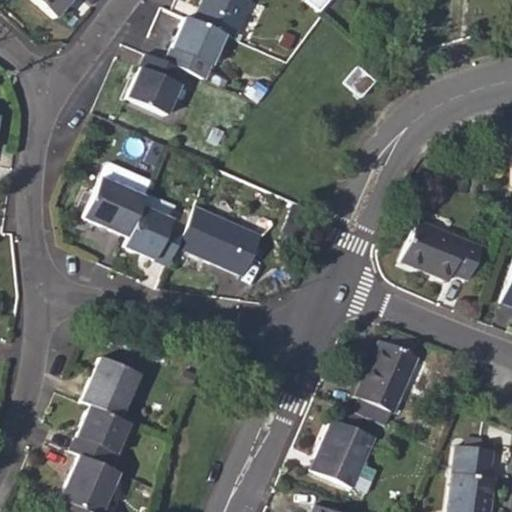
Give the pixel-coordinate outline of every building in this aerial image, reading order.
[(28,0),(50,18),(65,0),(28,0)] [(198,0),(189,22),(220,35),(230,40),(247,0),(198,0)] [(180,18),(160,63),(180,72),(201,81),(220,35),(189,22),(180,18)] [(161,116),(180,72),(160,63),(137,53),(120,99),(161,116)] [(341,82),(358,97),(370,82),(354,68),(341,82)] [(209,125),(203,140),(212,145),(219,130),(209,125)] [(100,166),(95,178),(139,198),(142,192),(146,182),(105,164),(100,166)] [(78,218),(122,238),(135,207),(139,198),(95,178),(78,218)] [(135,207),(166,220),(172,206),(142,192),(139,198),(135,207)] [(171,247),(237,276),(255,236),(189,206),(180,227),(171,247)] [(166,220),(135,207),(122,238),(118,247),(162,267),(171,247),(180,227),(166,220)] [(448,273),(464,280),(477,248),(413,222),(397,260),(445,279),(448,273)] [(497,304),(511,308),(511,261),(497,304)] [(348,412),(380,426),(386,412),(391,415),(413,356),(375,340),(351,398),(354,399),(348,412)] [(84,407),(116,422),(136,377),(95,359),(75,404),(84,407)] [(73,457),(105,471),(125,425),(116,422),(84,407),(63,453),(73,457)] [(307,470),(349,489),(370,437),(328,419),(307,470)] [(487,511),(491,478),(485,477),(479,477),(482,449),(450,445),(441,511),(487,511)] [(488,450),(482,449),(479,477),(485,477),(488,450)] [(62,506),(76,511),(97,511),(114,475),(105,471),(73,457),(53,502),(62,506)] [(363,465),(354,487),(365,492),(374,470),(363,465)]
